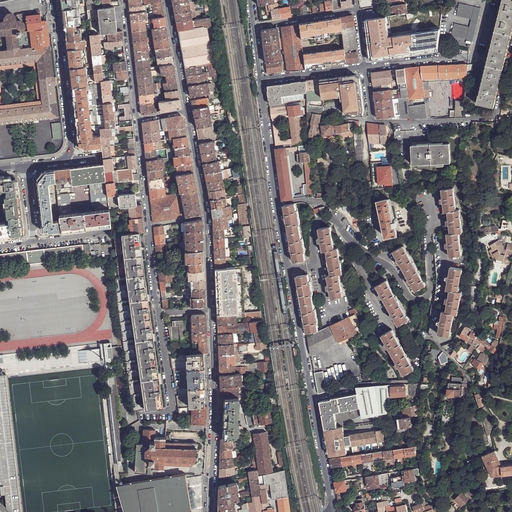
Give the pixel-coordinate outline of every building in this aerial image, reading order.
[(61,0),(62,4),(63,9),(78,7),(76,0),(61,0)] [(94,6),(93,0),(85,0),(86,3),(87,6),(87,10),(94,9),(94,6)] [(341,8),(339,0),(330,0),(331,1),(332,9),(337,9),(341,8)] [(495,99),(511,30),(511,0),(501,0),(483,78),(479,94),(476,104),(477,104),(477,103),(494,107),(496,99),(495,99)] [(328,10),(332,9),(331,1),(324,2),(325,11),(328,10)] [(154,16),(155,19),(164,17),(164,14),(162,6),(162,2),(152,4),(154,16)] [(194,10),(193,2),(192,2),(189,3),(173,5),(174,10),(175,13),(191,11),(194,10)] [(271,20),(280,18),(278,8),(277,3),(274,3),(266,4),(267,10),(267,12),(269,12),(270,19),(271,20)] [(456,16),(471,20),(469,27),(454,23),(451,36),(473,41),(481,8),(459,3),(456,16)] [(396,12),(396,15),(400,14),(402,14),(402,10),(404,10),(403,4),(390,6),(391,12),(396,12)] [(131,19),(131,22),(144,20),(147,20),(146,7),(147,7),(147,5),(145,5),(144,5),(142,5),(129,7),(131,19)] [(76,24),(80,24),(78,9),(79,9),(81,10),(83,9),(84,15),(87,14),(87,10),(87,6),(79,7),(78,7),(63,9),(64,17),(65,25),(76,24)] [(286,17),(291,16),(289,6),(278,8),(280,18),(286,17)] [(103,8),(98,8),(101,34),(107,33),(117,32),(116,19),(114,7),(111,7),(103,8)] [(400,14),(404,50),(411,49),(433,46),(439,45),(442,7),(402,14),(400,14)] [(365,18),(366,20),(379,18),(378,12),(372,13),(372,9),(365,11),(365,18)] [(487,45),(495,12),(488,10),(480,43),(487,45)] [(47,19),(41,19),(41,13),(38,14),(26,15),(26,11),(17,12),(16,16),(17,20),(27,18),(28,31),(31,31),(33,48),(50,46),(48,32),(47,19)] [(192,20),(191,11),(175,13),(176,18),(176,22),(192,20)] [(0,34),(7,34),(8,50),(23,49),(21,39),(28,31),(27,18),(17,20),(16,16),(16,15),(12,12),(7,13),(5,16),(5,21),(0,22),(0,34)] [(366,20),(367,29),(368,38),(384,36),(385,42),(383,42),(383,44),(369,46),(370,53),(370,61),(378,59),(395,57),(405,56),(404,50),(400,14),(396,15),(379,18),(366,20)] [(346,16),(340,17),(341,27),(354,26),(352,15),(346,16)] [(151,27),(151,29),(152,29),(166,27),(165,22),(164,17),(155,19),(153,19),(155,26),(151,27)] [(329,19),(298,24),(299,30),(300,37),(314,35),(330,33),(342,32),(341,27),(340,17),(329,19)] [(178,30),(203,26),(204,26),(211,25),(210,18),(206,18),(192,20),(176,22),(177,27),(178,30)] [(132,29),(132,32),(146,30),(144,20),(131,22),(132,29)] [(76,29),(76,24),(65,25),(66,33),(67,41),(82,40),(81,33),(85,32),(85,28),(76,29)] [(292,25),(281,27),(283,38),(284,49),(286,60),(286,61),(287,71),(296,70),(305,69),(302,54),(300,37),(299,30),(298,24),(292,25)] [(217,62),(211,25),(204,26),(203,26),(178,30),(179,35),(180,42),(182,52),(184,64),(185,68),(217,62)] [(354,26),(341,27),(342,32),(344,48),(345,53),(357,52),(355,39),(354,26)] [(152,29),(154,39),(168,37),(167,32),(166,27),(152,29)] [(262,41),(283,38),(281,27),(261,30),(262,37),(262,41)] [(133,38),(133,42),(147,40),(146,30),(132,32),(133,38)] [(122,31),(117,32),(107,33),(108,42),(123,40),(122,33),(122,31)] [(92,56),(101,55),(99,35),(90,36),(92,52),(92,56)] [(154,39),(156,49),(170,47),(169,42),(168,37),(154,39)] [(284,49),(283,38),(262,41),(263,47),(264,52),(280,50),(284,49)] [(85,48),(84,40),(82,40),(67,41),(67,46),(68,50),(80,49),(84,48),(85,48)] [(123,43),(123,40),(108,42),(104,43),(104,48),(105,48),(105,50),(109,49),(109,50),(114,49),(114,46),(124,45),(123,43)] [(134,47),(134,52),(148,50),(147,40),(133,42),(134,47)] [(0,123),(58,116),(55,85),(57,84),(56,77),(53,77),(50,49),(51,49),(51,46),(50,46),(33,48),(23,49),(8,50),(0,51),(0,123)] [(156,49),(157,57),(172,55),(171,51),(170,47),(156,49)] [(344,48),(302,54),(305,69),(326,66),(346,64),(345,53),(344,48)] [(83,67),(80,49),(68,50),(69,59),(70,68),(83,67)] [(135,58),(135,60),(149,59),(148,50),(134,52),(135,58)] [(281,61),(280,50),(264,52),(264,57),(265,63),(281,61)] [(93,65),(92,56),(92,52),(88,52),(89,64),(85,65),(85,67),(93,66),(93,65)] [(357,52),(345,53),(346,64),(353,63),(358,62),(357,52)] [(102,64),(101,55),(92,56),(93,65),(101,64),(102,64)] [(157,57),(158,66),(160,66),(173,64),(172,59),(172,55),(157,57)] [(136,65),(136,69),(150,67),(149,59),(135,60),(136,65)] [(126,65),(125,61),(113,63),(114,71),(116,71),(126,70),(126,65)] [(281,61),(265,63),(266,70),(267,74),(279,72),(287,71),(286,61),(281,61)] [(190,94),(190,97),(206,94),(206,95),(209,95),(210,97),(212,97),(214,97),(212,83),(209,83),(209,82),(213,81),(213,79),(214,79),(217,78),(217,77),(220,77),(217,62),(185,68),(186,73),(188,83),(190,94)] [(101,64),(93,65),(93,66),(94,74),(102,73),(101,64)] [(160,66),(161,74),(165,74),(175,72),(174,68),(173,64),(160,66)] [(436,66),(421,66),(424,91),(429,90),(429,81),(428,78),(467,77),(467,70),(468,64),(462,65),(436,66)] [(137,78),(159,75),(158,66),(150,67),(136,69),(137,74),(137,78)] [(414,99),(425,98),(424,92),(424,91),(421,66),(412,67),(406,68),(408,88),(409,97),(409,99),(414,99)] [(86,76),(85,67),(83,67),(70,68),(71,78),(72,87),(86,85),(87,85),(86,76)] [(127,73),(126,70),(116,71),(117,80),(124,79),(127,79),(127,73)] [(372,73),(374,92),(393,89),(391,70),(372,73)] [(165,74),(167,83),(177,81),(176,76),(175,72),(165,74)] [(103,81),(102,73),(94,74),(94,75),(95,82),(101,82),(103,81)] [(159,75),(137,78),(138,82),(138,86),(161,84),(159,75)] [(363,115),(364,110),(360,78),(356,75),(346,76),(320,79),(322,96),(332,95),(332,98),(336,98),(336,96),(341,95),(344,96),(345,101),(343,101),(343,106),(346,106),(347,112),(359,114),(363,115)] [(316,100),(313,100),(313,98),(319,98),(318,100),(323,100),(322,96),(320,79),(317,80),(309,81),(307,81),(308,100),(308,104),(308,106),(308,112),(325,115),(324,111),(324,107),(317,106),(317,103),(316,100)] [(111,94),(110,81),(103,81),(101,82),(101,83),(102,95),(111,94)] [(163,83),(165,92),(178,90),(177,85),(177,81),(167,83),(163,83)] [(268,86),(270,97),(270,105),(288,102),(300,101),(305,100),(308,100),(307,81),(298,82),(281,84),(273,85),(268,86)] [(98,126),(93,84),(87,85),(86,85),(72,87),(73,94),(77,128),(79,147),(84,151),(92,150),(102,149),(102,146),(101,138),(101,135),(92,136),(91,127),(98,126)] [(139,95),(163,92),(161,84),(138,86),(139,91),(139,95)] [(375,101),(409,97),(408,88),(393,89),(374,92),(375,94),(375,99),(375,101)] [(167,100),(180,99),(179,95),(178,90),(165,92),(167,100)] [(163,92),(139,95),(140,101),(140,104),(164,101),(163,92)] [(111,94),(102,95),(103,104),(112,103),(113,103),(111,94)] [(212,97),(213,106),(222,104),(224,104),(225,104),(223,96),(214,97),(212,97)] [(409,97),(375,101),(376,107),(376,110),(410,106),(409,99),(409,97)] [(192,106),(193,109),(209,106),(208,101),(208,98),(191,101),(192,106)] [(142,115),(182,107),(181,103),(180,99),(167,100),(164,101),(140,104),(141,108),(141,114),(142,115)] [(115,127),(114,122),(118,122),(119,127),(133,125),(130,105),(130,101),(124,102),(116,102),(117,111),(113,112),(112,103),(103,104),(106,128),(110,128),(115,127)] [(450,118),(463,117),(464,102),(456,101),(455,110),(450,110),(450,118)] [(288,106),(288,102),(270,105),(271,108),(277,107),(279,118),(290,117),(288,106)] [(281,140),(279,118),(277,107),(271,108),(272,119),(276,146),(293,144),(304,143),(300,115),(306,114),(305,108),(304,108),(301,109),(301,104),(290,106),(288,106),(290,117),(293,139),(281,140)] [(425,104),(415,106),(410,106),(411,118),(414,118),(421,118),(427,118),(425,104)] [(215,112),(211,112),(210,106),(209,106),(193,109),(194,116),(194,118),(216,114),(215,112)] [(346,106),(343,106),(344,115),(357,117),(359,115),(359,114),(347,112),(346,106)] [(410,106),(376,110),(377,115),(378,119),(393,117),(393,119),(401,119),(411,118),(410,106)] [(216,114),(194,118),(196,124),(196,128),(208,126),(212,125),(213,125),(212,118),(219,117),(219,114),(216,114)] [(161,119),(163,131),(168,130),(185,127),(185,123),(184,119),(179,116),(161,119)] [(323,135),(322,125),(319,126),(320,119),(313,117),(312,124),(310,128),(312,128),(310,132),(310,136),(316,136),(323,135)] [(143,129),(143,134),(160,131),(158,120),(142,123),(143,129)] [(60,123),(52,124),(53,139),(62,138),(60,123)] [(348,123),(335,125),(337,134),(350,132),(348,123)] [(380,125),(367,123),(369,144),(381,144),(380,125)] [(323,135),(337,134),(335,125),(331,125),(331,124),(322,125),(323,135)] [(211,142),(208,126),(196,128),(198,137),(199,143),(211,142)] [(168,130),(170,139),(173,139),(187,136),(186,132),(185,127),(168,130)] [(110,128),(106,128),(100,129),(101,135),(101,138),(111,137),(111,133),(110,128)] [(144,139),(144,143),(156,141),(161,141),(160,131),(143,134),(144,139)] [(354,133),(354,138),(357,161),(358,169),(364,169),(364,161),(361,132),(354,133)] [(111,137),(101,138),(102,146),(109,146),(108,140),(112,140),(113,140),(113,136),(111,137)] [(173,139),(175,147),(189,145),(188,140),(187,136),(173,139)] [(145,152),(156,150),(157,150),(156,141),(144,143),(145,149),(145,152)] [(215,145),(214,141),(211,142),(199,143),(200,148),(201,153),(216,151),(215,145)] [(444,142),(418,143),(418,145),(412,146),(413,165),(419,165),(419,167),(445,166),(444,164),(451,164),(450,144),(444,144),(444,142)] [(109,146),(102,146),(102,149),(103,159),(112,158),(111,145),(109,146)] [(175,147),(176,156),(190,154),(189,149),(189,145),(175,147)] [(311,162),(309,145),(305,146),(306,152),(300,152),(301,162),(305,162),(311,162)] [(279,171),(283,200),(292,198),(286,148),(276,149),(279,171)] [(146,157),(146,161),(157,159),(156,150),(145,152),(146,157)] [(218,151),(216,151),(201,153),(202,159),(203,163),(218,161),(216,152),(218,151)] [(173,157),(175,166),(176,166),(192,163),(191,158),(190,154),(176,156),(173,157)] [(136,158),(136,155),(130,156),(127,156),(128,169),(132,168),(134,168),(137,168),(137,165),(136,158)] [(114,170),(112,158),(103,159),(104,164),(105,171),(114,170)] [(162,168),(168,167),(168,158),(164,158),(157,159),(146,161),(147,166),(147,171),(162,168)] [(221,160),(218,161),(203,163),(204,170),(205,173),(222,170),(220,161),(221,161),(221,160)] [(378,166),(379,184),(394,183),(392,161),(383,161),(383,166),(378,166)] [(314,195),(311,162),(305,162),(308,196),(314,195)] [(176,166),(177,175),(194,172),(193,168),(192,163),(176,166)] [(92,196),(107,195),(106,184),(106,179),(105,171),(104,164),(97,165),(79,167),(70,168),(72,183),(90,181),(92,196)] [(56,182),(56,187),(57,195),(58,201),(69,200),(68,194),(59,195),(59,187),(72,185),(72,183),(70,168),(62,169),(54,170),(56,182)] [(106,179),(106,184),(115,183),(132,181),(134,181),(133,174),(132,168),(128,169),(127,169),(114,170),(105,171),(106,179)] [(148,177),(149,180),(163,177),(162,168),(147,171),(148,177)] [(48,234),(61,232),(60,220),(52,221),(51,207),(51,206),(50,199),(50,197),(48,185),(50,185),(49,183),(56,182),(54,170),(44,171),(36,181),(37,184),(36,184),(36,185),(36,186),(37,186),(39,202),(38,202),(38,203),(39,205),(41,221),(40,221),(41,222),(41,223),(42,232),(48,231),(48,234)] [(223,180),(222,175),(225,174),(224,170),(222,170),(205,173),(206,179),(207,183),(223,180)] [(177,175),(178,184),(195,181),(195,176),(194,172),(177,175)] [(0,239),(2,239),(19,237),(19,233),(23,232),(22,224),(20,205),(19,192),(18,188),(17,188),(16,182),(15,183),(14,181),(13,180),(11,180),(11,177),(10,176),(4,177),(4,176),(0,176),(0,191),(6,190),(7,190),(7,192),(6,192),(7,196),(5,197),(5,204),(4,204),(4,208),(6,208),(7,218),(9,218),(9,223),(3,224),(3,222),(0,222),(0,239)] [(149,185),(150,189),(164,186),(163,177),(149,180),(149,185)] [(225,188),(223,180),(207,183),(208,188),(208,191),(225,188)] [(180,193),(197,190),(196,185),(195,181),(178,184),(180,193)] [(107,196),(116,195),(115,183),(106,184),(107,195),(107,196)] [(150,195),(150,198),(166,195),(164,186),(150,189),(150,195)] [(226,197),(225,188),(208,191),(209,197),(210,200),(226,197)] [(448,247),(449,257),(461,256),(459,233),(462,233),(459,210),(456,210),(453,188),(441,189),(442,199),(442,201),(442,203),(443,203),(444,213),(448,212),(449,220),(448,220),(448,222),(448,225),(449,225),(450,234),(447,234),(448,243),(447,243),(447,246),(448,248),(448,247)] [(198,196),(197,190),(180,193),(174,194),(169,195),(166,195),(150,198),(151,203),(152,215),(153,222),(154,222),(202,214),(200,207),(198,196)] [(135,193),(116,195),(107,196),(109,208),(128,206),(136,206),(136,199),(135,193)] [(69,200),(58,201),(60,215),(60,220),(61,232),(73,231),(100,227),(111,226),(110,221),(110,218),(109,208),(107,196),(107,195),(92,196),(93,204),(97,204),(97,211),(70,214),(69,200)] [(227,199),(226,197),(210,200),(211,206),(211,208),(231,205),(230,198),(227,199)] [(389,198),(388,199),(393,222),(396,221),(395,219),(394,219),(389,198)] [(393,222),(388,199),(378,201),(380,210),(385,237),(397,235),(395,225),(397,225),(396,221),(393,222)] [(295,203),(283,205),(285,218),(286,221),(286,223),(286,222),(291,245),(290,246),(291,248),(291,250),(294,262),(305,260),(304,253),(305,253),(302,239),(301,239),(299,225),(300,225),(297,211),(296,211),(295,203)] [(247,212),(245,204),(241,204),(240,205),(238,205),(242,223),(248,223),(246,212),(247,212)] [(141,205),(136,206),(128,206),(129,215),(131,215),(131,219),(142,218),(142,212),(141,205)] [(232,214),(231,205),(211,208),(212,214),(213,217),(232,214)] [(232,214),(213,217),(213,225),(213,229),(227,228),(229,227),(228,219),(233,218),(232,214)] [(131,233),(138,232),(144,231),(143,224),(142,218),(131,219),(130,219),(130,222),(128,223),(129,227),(130,227),(131,233)] [(185,222),(185,233),(203,230),(203,226),(202,219),(185,222)] [(155,236),(164,235),(167,235),(167,232),(164,232),(163,226),(154,227),(155,236)] [(330,290),(332,299),(343,297),(339,275),(343,274),(341,263),(340,259),(338,248),(334,249),(330,227),(318,229),(320,238),(320,240),(320,243),(321,243),(323,252),(326,251),(328,261),(328,264),(328,266),(329,266),(331,275),(327,276),(329,285),(328,285),(329,288),(329,290),(330,290)] [(214,239),(227,238),(227,228),(213,229),(214,236),(214,239)] [(185,233),(185,242),(203,240),(203,236),(203,230),(185,233)] [(139,240),(138,232),(131,233),(114,235),(119,278),(143,275),(141,256),(139,240)] [(155,240),(156,245),(165,244),(164,235),(155,236),(155,240)] [(227,238),(214,239),(214,245),(214,249),(225,248),(225,239),(227,239),(227,238)] [(185,242),(186,251),(204,250),(203,244),(203,240),(185,242)] [(496,264),(503,266),(506,254),(511,255),(511,246),(508,245),(506,252),(505,251),(502,246),(503,245),(500,241),(490,247),(492,250),(494,254),(493,255),(495,258),(497,261),(496,264)] [(90,244),(0,254),(0,264),(91,254),(90,244)] [(156,245),(157,253),(166,252),(165,244),(156,245)] [(411,284),(416,292),(425,286),(403,246),(393,251),(398,259),(397,260),(398,262),(400,264),(400,263),(409,280),(408,280),(410,282),(411,284)] [(225,258),(225,249),(227,249),(226,248),(225,248),(214,249),(215,256),(215,258),(225,258)] [(186,251),(186,263),(188,263),(204,261),(204,254),(204,250),(186,251)] [(231,257),(225,258),(215,258),(215,265),(215,268),(226,268),(226,260),(231,259),(231,257)] [(188,263),(188,271),(205,270),(204,266),(204,261),(188,263)] [(440,325),(438,334),(450,336),(454,314),(458,315),(462,292),(458,291),(462,269),(450,267),(449,276),(448,276),(448,279),(448,281),(447,290),(450,291),(448,299),(447,302),(447,303),(448,303),(446,312),(442,311),(441,320),(440,320),(440,323),(439,325),(440,325)] [(236,269),(215,271),(216,293),(217,314),(239,313),(238,295),(240,295),(237,280),(236,269)] [(188,271),(189,280),(192,280),(194,280),(205,279),(205,274),(205,270),(188,271)] [(159,275),(160,282),(172,281),(171,273),(165,273),(159,272),(159,275)] [(143,275),(119,278),(116,278),(119,318),(124,353),(133,411),(137,410),(145,409),(145,408),(161,405),(160,393),(161,393),(160,389),(159,389),(159,386),(157,374),(156,370),(158,370),(157,365),(156,365),(156,363),(154,355),(154,350),(155,350),(154,345),(153,346),(152,339),(151,330),(152,330),(151,326),(150,326),(150,322),(149,315),(148,311),(149,311),(149,306),(148,306),(147,299),(145,291),(147,291),(146,286),(145,286),(143,275)] [(305,326),(307,332),(318,330),(317,323),(318,323),(315,309),(314,309),(312,296),(313,295),(310,282),(309,282),(308,275),(296,276),(299,289),(298,289),(299,292),(299,293),(302,307),(304,316),(303,316),(304,321),(305,326)] [(194,280),(195,289),(205,288),(205,283),(205,279),(194,280)] [(394,318),(398,326),(409,320),(386,280),(376,286),(380,294),(381,296),(382,298),(383,298),(391,314),(392,316),(393,318),(394,318)] [(196,297),(206,297),(206,292),(205,288),(195,289),(196,297)] [(188,298),(191,298),(196,297),(195,289),(192,289),(186,289),(187,298),(188,298)] [(206,301),(206,297),(196,297),(191,298),(191,307),(206,306),(206,301)] [(240,317),(258,315),(258,317),(260,317),(260,321),(263,321),(261,312),(239,313),(217,314),(218,316),(218,320),(218,324),(237,323),(236,317),(240,317)] [(192,315),(192,324),(207,323),(207,319),(206,314),(192,315)] [(339,342),(364,330),(359,321),(355,314),(331,325),(339,342)] [(500,339),(502,329),(504,318),(500,317),(499,326),(495,325),(494,330),(498,331),(496,338),(500,339)] [(171,331),(172,342),(187,342),(186,334),(186,324),(186,320),(175,321),(175,325),(173,325),(171,326),(171,331)] [(239,333),(255,332),(263,331),(260,321),(237,323),(218,324),(218,332),(218,334),(233,333),(237,333),(239,333)] [(192,324),(193,332),(207,332),(207,327),(207,323),(192,324)] [(339,342),(331,325),(307,336),(311,355),(339,342)] [(469,337),(472,330),(465,327),(460,336),(466,341),(469,337)] [(400,367),(404,375),(414,369),(392,330),(382,335),(386,343),(386,344),(387,346),(388,348),(389,348),(397,363),(398,365),(399,367),(400,367)] [(469,337),(466,341),(471,345),(476,337),(473,335),(475,332),(472,330),(469,337)] [(265,342),(263,331),(255,332),(257,342),(265,342)] [(193,332),(193,341),(199,341),(208,341),(207,335),(207,332),(193,332)] [(234,344),(233,333),(218,334),(219,342),(219,344),(234,344)] [(476,337),(471,345),(477,349),(483,340),(478,335),(476,337)] [(483,340),(477,349),(482,352),(484,349),(483,348),(485,346),(491,351),(493,348),(491,347),(483,340)] [(196,352),(196,354),(204,353),(208,353),(208,346),(208,341),(199,341),(200,352),(196,352)] [(491,347),(493,348),(491,351),(493,354),(496,350),(497,350),(499,342),(495,341),(491,347)] [(234,353),(234,348),(239,348),(239,353),(265,352),(269,352),(269,350),(264,351),(264,348),(269,347),(268,342),(265,342),(257,342),(234,344),(219,344),(219,352),(219,354),(234,354),(234,353)] [(447,362),(447,361),(447,356),(436,346),(431,351),(432,352),(427,355),(431,362),(438,358),(442,365),(447,362)] [(171,355),(173,369),(187,368),(204,367),(204,360),(204,353),(196,354),(187,354),(171,355)] [(479,368),(483,371),(485,366),(485,365),(489,357),(490,356),(483,353),(482,354),(480,353),(476,360),(474,359),(471,363),(479,368)] [(234,362),(234,354),(219,354),(220,361),(220,365),(235,364),(234,362)] [(485,365),(485,366),(491,369),(494,358),(489,357),(485,365)] [(244,364),(235,364),(220,365),(220,370),(220,374),(241,373),(247,373),(247,368),(247,366),(258,366),(259,367),(259,372),(269,371),(272,371),(271,361),(266,362),(248,363),(248,364),(247,364),(244,364)] [(464,379),(466,377),(464,374),(455,365),(452,369),(464,379)] [(173,369),(176,388),(177,388),(185,388),(205,387),(205,377),(204,367),(187,368),(173,369)] [(242,385),(241,373),(220,374),(220,382),(221,386),(238,385),(242,385)] [(0,374),(0,488),(1,488),(1,494),(5,493),(7,508),(11,511),(21,511),(5,374),(0,374)] [(115,375),(108,376),(111,408),(119,407),(118,396),(122,395),(120,376),(115,376),(115,375)] [(276,395),(274,382),(271,383),(266,383),(267,390),(268,395),(276,395)] [(447,396),(460,397),(460,401),(460,404),(463,404),(466,402),(466,397),(467,387),(466,384),(449,383),(447,396)] [(387,409),(392,408),(391,397),(407,396),(406,384),(356,388),(357,393),(360,408),(361,415),(362,417),(387,413),(387,409)] [(239,390),(238,385),(221,386),(221,393),(221,398),(225,398),(239,397),(239,393),(239,390)] [(185,393),(186,395),(184,395),(177,396),(178,407),(205,406),(205,396),(205,392),(205,387),(185,388),(185,393)] [(353,409),(360,408),(357,393),(354,394),(347,395),(331,399),(319,402),(321,408),(323,423),(325,429),(337,427),(335,412),(350,409),(351,414),(354,414),(353,409)] [(484,398),(483,396),(482,393),(475,395),(479,407),(483,405),(484,398)] [(277,405),(276,395),(268,395),(265,396),(267,408),(275,406),(277,405)] [(238,413),(239,397),(225,398),(225,402),(224,418),(224,432),(223,439),(236,437),(237,436),(238,427),(238,420),(238,417),(238,415),(238,413)] [(248,411),(247,397),(239,397),(238,413),(248,411)] [(420,408),(420,405),(402,407),(403,418),(410,417),(419,415),(419,412),(420,408)] [(181,423),(206,424),(207,415),(207,406),(205,406),(178,407),(181,423)] [(494,421),(485,406),(481,408),(490,424),(494,421)] [(350,409),(335,412),(337,427),(343,426),(342,421),(355,419),(361,415),(360,408),(353,409),(354,414),(351,414),(350,409)] [(272,421),(269,411),(253,414),(255,424),(255,425),(272,421)] [(255,424),(253,414),(248,415),(246,416),(248,426),(255,425),(255,424)] [(412,426),(410,417),(403,418),(397,419),(399,428),(412,426)] [(487,445),(489,443),(488,436),(487,436),(482,421),(480,422),(487,445)] [(337,427),(325,429),(329,450),(330,455),(347,453),(346,446),(384,441),(382,429),(344,435),(343,426),(337,427)] [(153,437),(155,437),(156,430),(144,429),(143,443),(137,443),(135,472),(153,472),(153,468),(151,468),(151,466),(145,465),(146,459),(142,456),(143,450),(147,447),(147,442),(153,443),(153,437)] [(273,464),(271,464),(266,432),(253,434),(259,474),(272,472),(272,471),(274,471),(273,468),(274,468),(273,464)] [(162,469),(164,469),(164,468),(164,465),(168,465),(169,465),(173,465),(174,465),(177,465),(178,465),(182,465),(182,466),(183,466),(183,465),(186,465),(186,466),(187,466),(191,466),(196,466),(197,461),(199,461),(200,458),(197,458),(197,450),(198,451),(200,450),(200,448),(197,448),(197,443),(192,443),(188,443),(187,443),(184,443),(184,442),(183,442),(183,443),(179,443),(179,442),(178,442),(178,443),(175,442),(174,442),(170,442),(169,442),(165,442),(165,437),(155,437),(153,437),(153,443),(147,442),(147,447),(143,450),(142,456),(146,459),(145,465),(151,466),(151,468),(153,468),(156,469),(156,468),(162,469)] [(221,445),(220,450),(228,449),(233,448),(232,444),(233,443),(232,439),(236,438),(236,437),(223,439),(221,439),(221,445)] [(404,448),(406,456),(416,455),(415,446),(404,448)] [(403,457),(406,456),(404,448),(393,449),(395,458),(398,457),(403,457)] [(228,449),(220,450),(220,456),(220,459),(230,458),(228,449)] [(385,459),(395,458),(393,449),(389,450),(387,450),(383,451),(384,459),(385,459)] [(374,461),(384,459),(383,451),(372,452),(374,461)] [(511,464),(501,466),(494,451),(483,456),(492,476),(511,473),(511,464)] [(363,462),(374,461),(372,452),(362,454),(363,462)] [(353,464),(362,462),(363,470),(365,469),(364,466),(363,462),(362,454),(351,455),(353,464)] [(352,464),(353,464),(351,455),(341,457),(342,465),(352,464)] [(332,467),(342,465),(341,457),(330,458),(332,467)] [(234,466),(232,458),(230,458),(220,459),(220,465),(220,468),(234,466)] [(405,481),(420,479),(419,468),(419,465),(415,465),(415,468),(414,469),(414,468),(403,470),(403,475),(391,477),(393,484),(393,487),(405,484),(405,481)] [(235,474),(234,466),(220,468),(219,473),(219,477),(235,474)] [(258,476),(257,470),(254,470),(248,471),(250,480),(258,478),(258,476)] [(274,511),(274,509),(265,511),(264,503),(267,503),(265,484),(270,484),(272,500),(277,499),(279,511),(290,511),(284,471),(281,471),(258,476),(258,478),(261,495),(263,511),(274,511)] [(374,487),(380,486),(393,484),(391,477),(391,473),(366,477),(367,482),(368,482),(369,488),(374,487)] [(130,483),(116,485),(119,494),(117,495),(116,495),(116,496),(117,496),(119,496),(122,504),(120,505),(119,505),(119,506),(120,506),(120,505),(122,505),(123,509),(123,511),(191,511),(185,474),(130,483)] [(261,495),(258,478),(250,480),(252,497),(261,495)] [(346,483),(345,480),(334,482),(335,487),(336,492),(350,490),(349,482),(346,483)] [(239,499),(237,482),(219,486),(218,499),(218,503),(234,500),(239,499)] [(457,510),(469,498),(462,491),(454,499),(457,502),(453,506),(457,510)] [(263,511),(261,495),(252,497),(249,497),(248,498),(248,503),(249,508),(249,511),(263,511)] [(236,511),(234,500),(218,503),(218,511),(217,511),(235,511),(236,511)] [(383,511),(386,510),(385,505),(389,504),(388,500),(377,503),(379,511),(378,511),(383,511)] [(357,511),(369,511),(369,510),(366,510),(365,504),(364,504),(364,502),(357,503),(357,506),(356,506),(356,507),(355,508),(355,510),(356,511),(357,511)] [(414,511),(419,511),(420,511),(423,511),(425,510),(424,509),(422,502),(413,506),(414,511)]
